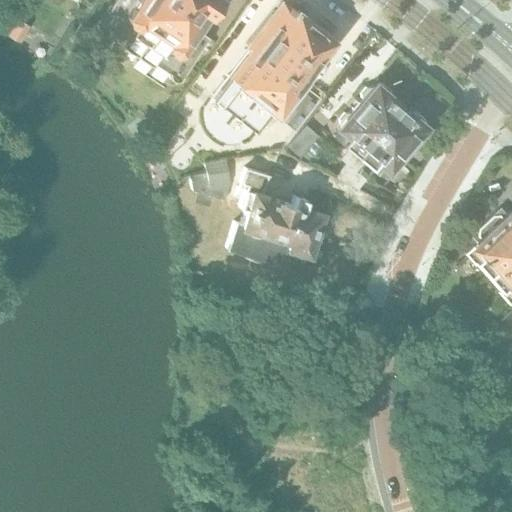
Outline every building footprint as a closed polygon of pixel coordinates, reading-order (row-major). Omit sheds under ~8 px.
[(115,30),(115,31),(126,38),(123,43),(137,53),(172,0),(126,0),(116,14),(119,25),(115,30)] [(172,0),(137,53),(152,63),(155,58),(167,66),(170,61),(182,58),(208,18),(210,19),(222,0),(172,0)] [(227,75),(209,97),(255,134),(257,131),(262,126),(266,129),(273,119),(281,110),(276,107),(279,103),(280,104),(290,92),(289,91),(297,81),(297,82),(307,70),(306,69),(314,59),(315,60),(325,47),(324,47),(330,40),(326,37),(328,35),(316,25),(314,28),(289,8),(289,7),(286,5),(280,0),(272,10),(270,12),(253,34),(245,44),(247,49),(244,52),(227,75)] [(18,43),(28,26),(14,18),(5,35),(18,43)] [(345,164),(397,105),(385,95),(387,93),(387,88),(381,83),(376,83),(374,86),(372,84),(370,87),(365,87),(359,93),(359,97),(346,112),(341,113),(336,118),(337,123),(333,127),(345,137),(338,145),(344,150),(337,158),(345,164)] [(397,105),(345,164),(338,173),(355,188),(367,175),(357,166),(361,161),(368,167),(374,159),(384,168),(387,165),(392,165),(397,159),(397,154),(409,140),(414,140),(419,134),(419,129),(421,126),(419,125),(421,122),(421,117),(415,112),(410,113),(408,115),(397,105)] [(298,157),(317,136),(303,124),(284,145),(298,157)] [(228,182),(224,159),(213,160),(210,155),(200,156),(204,172),(188,175),(190,189),(222,200),(228,182)] [(315,222),(318,212),(302,206),(304,202),(292,198),(291,203),(259,193),(265,174),(243,166),(238,182),(244,185),(237,207),(243,209),(239,223),(232,221),(226,240),(256,249),(255,251),(290,262),(291,260),(302,263),(310,239),(314,239),(317,237),(320,234),(321,231),(320,227),(318,224),(315,222)] [(454,266),(473,288),(511,251),(511,210),(507,210),(501,215),(496,209),(468,235),(473,240),(461,251),(465,256),(454,266)] [(511,251),(473,288),(492,309),(504,299),(509,304),(511,301),(511,251)] [(504,330),(511,322),(511,307),(496,322),(504,330)]
